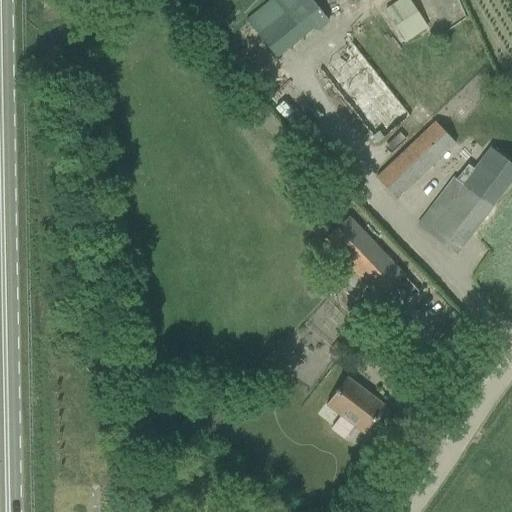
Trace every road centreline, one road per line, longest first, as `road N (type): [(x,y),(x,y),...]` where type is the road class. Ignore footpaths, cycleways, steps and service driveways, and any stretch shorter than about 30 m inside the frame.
road 1 (primary): [(6,511),(0,249)]
road 2 (unclassified): [(405,511),(511,373)]
